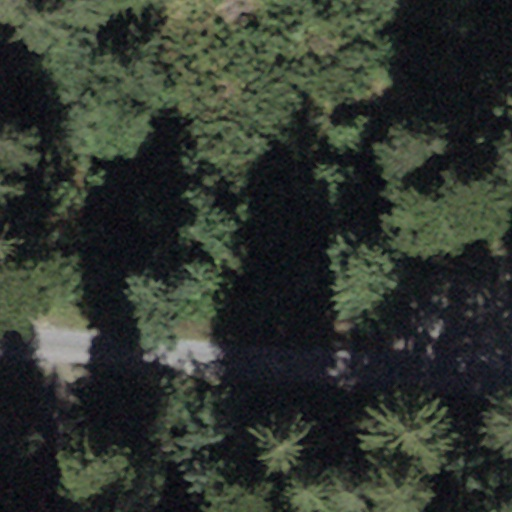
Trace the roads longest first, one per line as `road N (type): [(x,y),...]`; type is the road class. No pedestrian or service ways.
road 1 (track): [(0,340),(511,374)]
road 2 (track): [(70,511),(57,340)]
